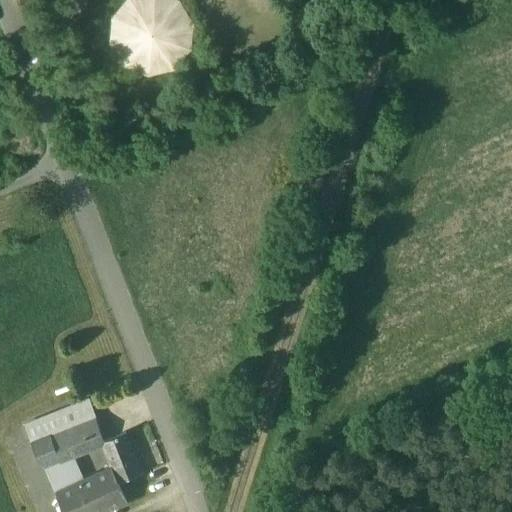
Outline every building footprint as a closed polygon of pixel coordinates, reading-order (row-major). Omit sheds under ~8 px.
[(124,75),(179,64),(177,53),(195,50),(184,0),(117,0),(110,2),(124,75)] [(89,399),(25,424),(32,441),(65,429),(96,417),(89,399)] [(96,417),(65,429),(74,453),(104,441),(105,440),(96,417)] [(65,429),(32,441),(42,465),(45,464),(72,454),(74,453),(65,429)] [(105,440),(104,441),(113,465),(113,466),(119,482),(142,472),(126,431),(105,440)] [(72,454),(45,464),(57,491),(79,481),(83,479),(72,454)] [(83,479),(79,481),(85,496),(89,495),(119,482),(113,466),(83,479)] [(79,481),(57,491),(66,511),(96,511),(89,495),(85,496),(79,481)] [(119,482),(89,495),(96,511),(101,511),(128,501),(119,482)]
